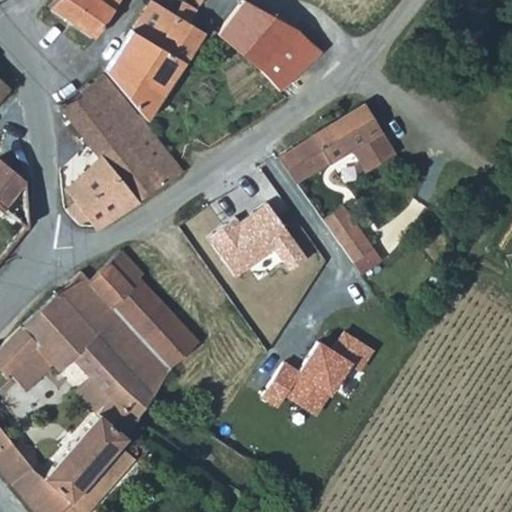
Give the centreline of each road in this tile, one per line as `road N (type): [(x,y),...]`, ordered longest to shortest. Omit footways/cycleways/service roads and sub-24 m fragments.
road 1 (unclassified): [(52,250),(157,208),(404,40),(435,0)]
road 2 (unclassified): [(0,9),(31,70),(40,111),(52,250)]
